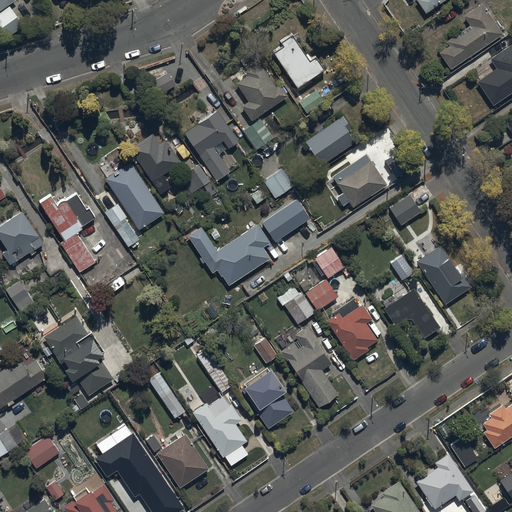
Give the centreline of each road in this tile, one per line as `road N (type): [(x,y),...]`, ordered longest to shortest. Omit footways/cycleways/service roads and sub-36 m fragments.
road 1 (residential): [(254,511),(511,337)]
road 2 (residential): [(344,0),(511,251)]
road 3 (residential): [(0,77),(153,28),(199,0)]
